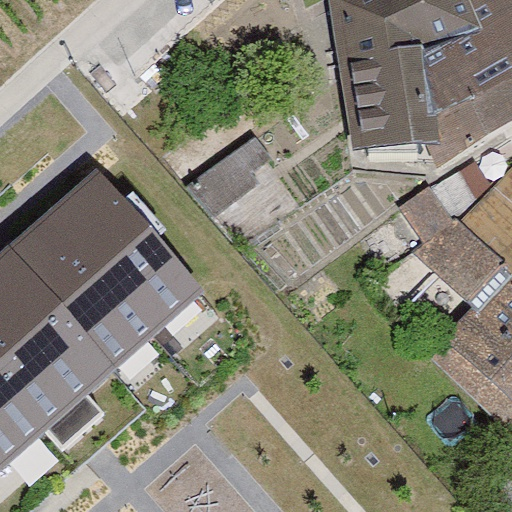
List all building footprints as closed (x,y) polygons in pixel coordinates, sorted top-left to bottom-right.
[(511,0),(327,0),(344,150),(433,152),(429,114),(462,104),(483,137),(511,121),(511,0)] [(259,137),(190,185),(211,215),(280,167),(259,137)] [(511,158),(480,191),(456,215),(511,271),(511,158)] [(423,247),(480,191),(464,160),(395,206),(423,247)] [(97,164),(12,239),(117,358),(202,283),(97,164)] [(471,314),(511,273),(511,271),(456,215),(423,247),(414,256),(471,314)] [(12,239),(0,249),(0,458),(117,358),(12,239)] [(511,273),(471,314),(426,357),(511,444),(511,273)]
